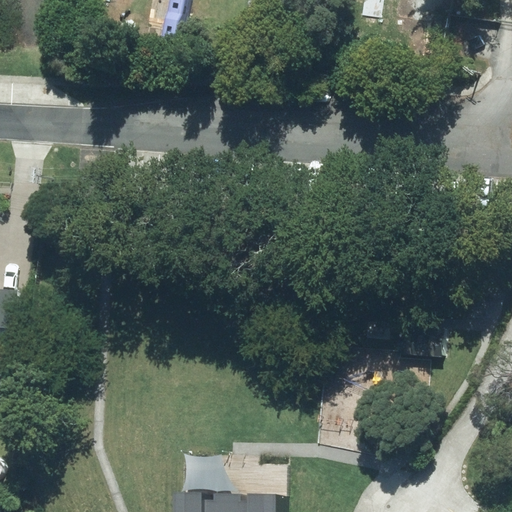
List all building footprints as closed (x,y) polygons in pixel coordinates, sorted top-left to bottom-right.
[(224,0),(224,7),(240,8),(241,0),(224,0)] [(378,0),(362,0),(362,17),(378,18),(378,0)] [(408,330),(405,356),(448,360),(451,334),(408,330)] [(0,362),(0,405),(16,406),(18,363),(0,362)] [(190,511),(290,511),(290,482),(190,483),(190,511)]
